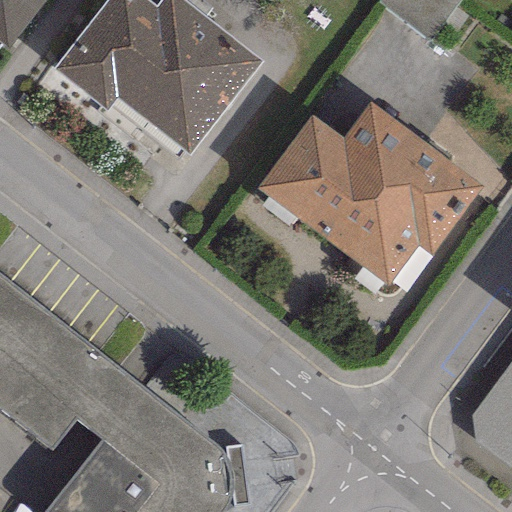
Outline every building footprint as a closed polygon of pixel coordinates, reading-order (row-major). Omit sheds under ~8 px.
[(42,0),(0,0),(0,44),(5,48),(42,0)] [(260,63),(179,0),(160,0),(154,8),(144,0),(106,0),(52,71),(105,112),(114,100),(186,157),(260,63)] [(460,0),(379,0),(376,4),(428,43),(460,0)] [(481,186),(367,103),(341,139),(310,116),(256,189),(388,286),(416,248),(429,257),(481,186)] [(222,511),(231,508),(245,505),(239,446),(221,449),(203,432),(0,277),(0,412),(49,450),(74,420),(99,440),(43,511),(222,511)] [(511,355),(468,413),(473,443),(511,471),(511,355)]
